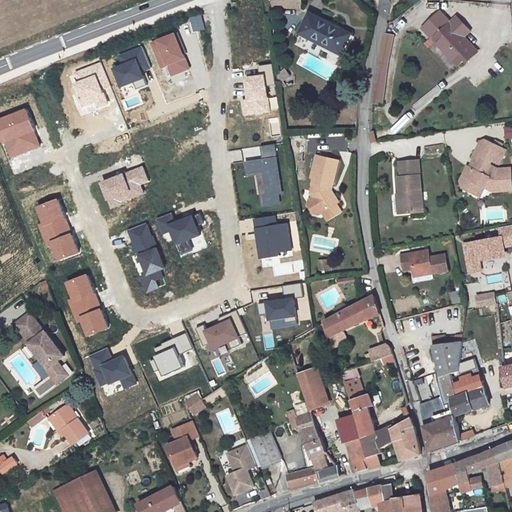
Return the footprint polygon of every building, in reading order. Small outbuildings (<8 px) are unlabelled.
[(303,0),(271,0),(272,11),(303,10),(303,0)] [(425,31),(435,42),(458,69),(477,53),(466,41),(453,26),(443,15),(425,31)] [(349,38),(309,17),(299,35),(340,57),(349,38)] [(458,21),(453,26),(466,41),(471,36),(458,21)] [(392,39),(384,37),(374,83),(374,87),(372,107),(381,108),(382,87),(392,39)] [(278,70),(284,78),(290,72),(285,65),(278,70)] [(370,140),(377,142),(379,133),(373,131),(370,140)] [(294,137),(295,151),(308,151),(307,136),(294,137)] [(461,176),(458,181),(461,188),(472,193),(477,184),(484,187),(493,191),(511,190),(510,168),(497,169),(489,165),(491,160),(499,163),(505,149),(484,139),(478,141),(471,157),(472,157),(477,160),(473,169),(467,167),(466,166),(461,176)] [(333,186),(339,161),(316,156),(311,178),(315,180),(311,194),(308,196),(306,199),(311,208),(315,207),(318,206),(323,202),(327,210),(340,202),(332,190),(331,190),(329,188),(333,186)] [(472,157),(467,167),(473,169),(477,160),(472,157)] [(398,178),(400,195),(401,195),(403,213),(422,212),(418,161),(400,162),(401,178),(398,178)] [(477,184),(472,193),(479,196),(484,187),(477,184)] [(322,213),(327,210),(323,202),(318,206),(322,213)] [(511,234),(511,224),(499,227),(501,237),(511,234)] [(503,247),(511,244),(511,234),(501,237),(464,244),(470,273),(481,271),(479,261),(502,256),(505,252),(503,247)] [(401,255),(404,271),(413,269),(413,273),(431,271),(431,274),(448,271),(445,254),(424,258),(420,259),(419,252),(401,255)] [(319,272),(328,271),(327,263),(318,264),(319,272)] [(340,284),(357,281),(356,276),(339,279),(340,284)] [(495,304),(493,292),(476,295),(478,307),(495,304)] [(374,297),(325,324),(330,338),(345,331),(380,315),(374,297)] [(31,311),(16,322),(31,341),(30,342),(49,367),(65,354),(46,329),(45,330),(31,311)] [(345,331),(330,338),(342,374),(358,369),(345,331)] [(448,334),(434,336),(449,397),(427,404),(431,424),(425,426),(430,452),(448,446),(462,440),(461,433),(458,415),(456,415),(453,401),(458,400),(452,374),(461,370),(464,334),(448,336),(448,334)] [(386,345),(371,350),(375,362),(393,356),(391,348),(386,345)] [(511,365),(505,367),(502,367),(507,388),(511,386),(511,365)] [(461,370),(452,374),(458,400),(453,401),(456,415),(458,415),(494,404),(485,374),(471,376),(467,367),(461,370)] [(314,369),(299,374),(311,410),(327,405),(314,369)] [(185,399),(195,415),(209,407),(199,391),(185,399)] [(372,395),(352,402),(362,441),(366,458),(384,454),(382,450),(378,436),(370,409),(375,407),(372,395)] [(69,404),(66,406),(76,420),(79,418),(69,404)] [(427,404),(422,406),(425,426),(431,424),(427,404)] [(406,419),(414,416),(409,405),(402,408),(406,419)] [(66,406),(50,417),(60,432),(63,430),(73,444),(89,432),(79,418),(76,420),(66,406)] [(32,424),(46,414),(43,410),(29,420),(32,424)] [(313,414),(298,419),(301,428),(303,432),(304,431),(315,468),(319,482),(327,480),(341,477),(338,467),(328,470),(323,455),(326,454),(313,414)] [(296,415),(290,417),(295,430),(301,428),(298,419),(296,415)] [(384,454),(366,458),(368,469),(406,459),(422,455),(413,417),(393,429),(397,441),(382,450),(384,454)] [(181,428),(173,432),(177,443),(167,447),(172,459),(175,457),(180,468),(189,464),(199,459),(195,451),(193,452),(189,443),(194,441),(200,438),(193,422),(180,428),(181,428)] [(393,426),(378,436),(382,450),(397,441),(393,429),(393,426)] [(474,431),(461,433),(462,440),(466,439),(475,436),(474,431)] [(270,432),(250,440),(261,464),(263,468),(282,460),(270,432)] [(194,441),(189,443),(193,452),(195,451),(198,450),(194,441)] [(362,441),(348,445),(358,472),(368,469),(362,441)] [(511,443),(492,451),(500,462),(504,484),(506,490),(511,489),(511,443)] [(237,452),(229,455),(237,474),(229,477),(238,496),(256,488),(248,470),(257,466),(251,451),(243,454),(237,452)] [(474,458),(457,465),(459,482),(460,482),(470,480),(469,475),(489,467),(491,477),(471,481),(472,491),(484,488),(492,487),(504,484),(500,462),(492,451),(485,454),(474,458)] [(16,456),(0,465),(6,475),(22,466),(16,456)] [(175,457),(172,459),(177,472),(190,467),(189,464),(180,468),(175,457)] [(457,465),(430,473),(434,511),(450,511),(445,491),(459,482),(457,465)] [(319,482),(315,468),(287,475),(291,490),(319,482)] [(117,511),(98,472),(56,494),(65,511),(117,511)] [(470,480),(460,482),(462,492),(472,491),(471,481),(470,480)] [(368,490),(356,493),(360,508),(380,503),(382,511),(398,511),(395,498),(393,499),(392,484),(368,490)] [(504,484),(492,487),(494,494),(506,492),(506,490),(504,484)] [(175,487),(138,506),(140,509),(136,511),(135,511),(161,511),(172,507),(182,502),(175,487)] [(268,491),(261,494),(264,501),(271,498),(268,491)] [(356,491),(314,503),(317,511),(341,511),(345,511),(361,511),(356,493),(356,491)] [(422,495),(395,498),(398,511),(423,511),(423,509),(419,501),(422,497),(422,495)] [(186,511),(182,502),(172,507),(174,511),(186,511)]
